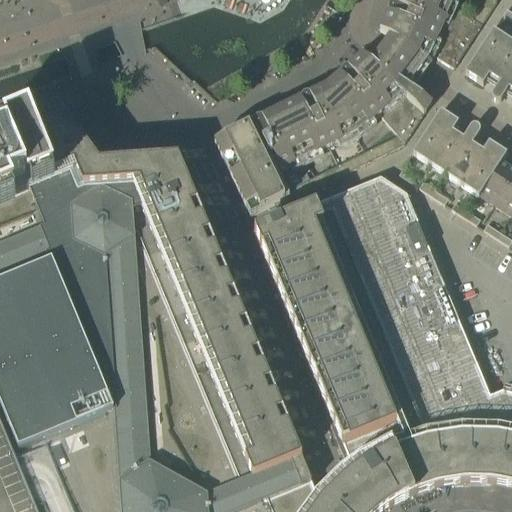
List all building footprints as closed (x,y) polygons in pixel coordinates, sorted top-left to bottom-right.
[(396,0),(380,37),(389,40),(381,52),(371,66),(361,60),(324,92),(214,146),(250,219),(294,198),(295,201),(404,148),(431,106),(407,90),(418,75),(429,57),(454,73),(496,6),(496,0),(396,0)] [(511,16),(506,12),(502,18),(511,24),(511,16)] [(511,46),(492,33),(464,76),(482,88),(488,79),(499,86),(492,97),(491,98),(491,99),(491,100),(491,101),(491,102),(493,104),(494,105),(496,105),(498,105),(499,104),(500,104),(501,103),(501,102),(508,92),(511,94),(511,46)] [(246,80),(270,67),(265,56),(240,70),(246,80)] [(413,154),(412,157),(478,200),(501,165),(505,159),(506,157),(488,146),(482,155),(472,148),(475,144),(478,139),(479,137),(479,136),(479,135),(480,135),(480,134),(479,133),(479,132),(479,131),(478,130),(477,130),(476,129),(475,129),(474,129),(473,129),(472,129),(471,130),(470,130),(470,131),(468,133),(465,137),(462,142),(452,135),(458,126),(440,114),(413,154)] [(0,511),(321,511),(285,424),(231,294),(177,164),(99,169),(63,120),(0,146),(0,511)] [(495,210),(511,183),(511,171),(501,165),(478,200),(495,210)] [(412,187),(416,181),(402,172),(398,178),(412,187)] [(380,182),(254,235),(272,277),(368,511),(384,511),(389,509),(404,500),(412,496),(436,488),(449,486),(492,485),(511,488),(511,398),(502,395),(497,398),(489,401),(411,211),(406,199),(405,198),(380,182)] [(511,221),(511,218),(511,183),(495,210),(511,221)] [(431,200),(435,194),(422,185),(418,192),(431,200)] [(435,194),(431,200),(444,208),(448,202),(435,194)] [(463,221),(467,215),(454,206),(450,213),(463,221)] [(480,223),(467,215),(463,221),(476,229),(480,223)] [(496,242),(499,236),(487,227),(483,233),(496,242)] [(511,244),(511,243),(499,236),(496,242),(508,250),(511,244)]
